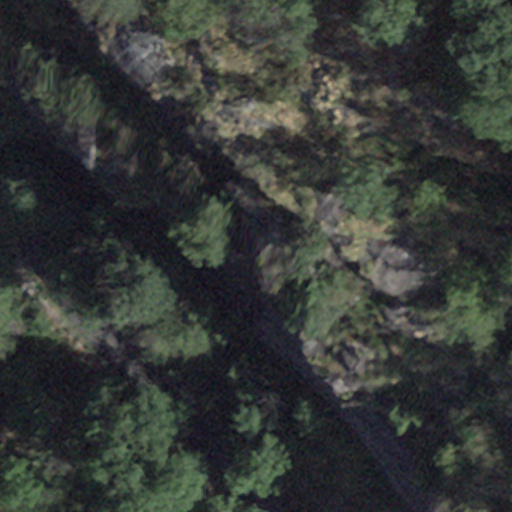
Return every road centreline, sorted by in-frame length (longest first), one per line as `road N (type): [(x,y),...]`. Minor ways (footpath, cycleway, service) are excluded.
road 1 (unclassified): [(0,112),(160,225),(266,319),(372,432),(424,511)]
road 2 (unclassified): [(278,511),(68,311),(0,191)]
road 3 (unclassified): [(0,410),(95,463),(149,511)]
